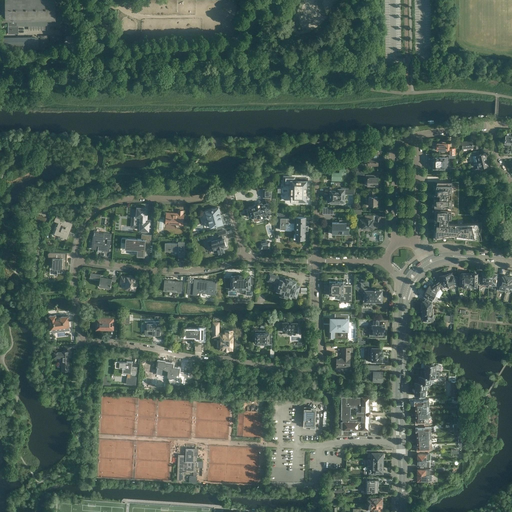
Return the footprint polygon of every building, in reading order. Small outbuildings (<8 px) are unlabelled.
[(61,9),(60,0),(1,0),(2,19),(6,19),(6,20),(9,20),(9,26),(9,33),(18,33),(18,26),(28,26),(28,29),(47,29),(47,26),(61,26),(61,9)] [(38,48),(38,37),(3,37),(3,48),(38,48)] [(511,146),(511,138),(511,135),(510,135),(510,134),(510,133),(507,133),(506,136),(506,138),(505,138),(505,139),(504,139),(503,140),(503,142),(504,143),(505,143),(505,144),(509,144),(509,145),(511,146)] [(474,149),(475,149),(478,149),(478,146),(478,142),(473,143),(472,140),(471,141),(471,139),(470,139),(469,139),(469,141),(462,141),(462,148),(463,148),(463,149),(467,148),(467,147),(473,147),(474,146),(474,149)] [(449,150),(449,154),(455,154),(455,148),(449,148),(450,144),(444,144),(444,142),(441,142),(441,143),(440,144),(437,143),(437,145),(436,145),(436,149),(437,149),(437,150),(448,150),(449,150)] [(474,163),(476,162),(487,159),(485,153),(479,155),(478,151),(471,153),(471,156),(472,157),(473,156),(474,163)] [(378,153),(374,152),(373,158),(368,158),(368,165),(378,165),(378,153)] [(447,158),(446,158),(445,158),(445,157),(444,157),(434,157),(433,157),(433,158),(434,158),(434,162),(433,162),(434,162),(434,164),(433,164),(434,164),(434,168),(433,168),(433,169),(434,169),(434,168),(444,168),(444,169),(445,169),(445,168),(446,168),(447,168),(447,158)] [(488,166),(487,160),(487,159),(476,162),(478,168),(473,169),(474,171),(483,171),(482,168),(488,166)] [(346,171),(346,169),(340,168),(339,171),(338,171),(338,172),(332,172),(332,176),(331,176),(331,180),(332,180),(341,181),(342,175),(346,175),(346,172),(346,171)] [(374,187),(378,186),(378,182),(378,177),(375,177),(375,175),(366,175),(366,181),(368,181),(368,185),(374,185),(374,187)] [(306,194),(306,181),(294,181),(294,177),(284,177),(284,185),(291,185),(291,196),(291,201),(298,201),(306,201),(306,194)] [(434,198),(434,199),(435,214),(435,219),(434,219),(434,223),(433,239),(444,237),(466,239),(468,239),(482,240),(480,233),(482,222),(482,215),(458,215),(459,182),(452,182),(437,182),(434,195),(434,198)] [(330,190),(330,201),(334,201),(334,202),(336,202),(336,201),(339,201),(339,204),(344,204),(344,194),(344,191),(354,192),(354,188),(344,187),(344,188),(344,189),(338,189),(338,191),(330,190)] [(264,189),(264,197),(265,197),(267,203),(262,205),(262,203),(254,205),(255,207),(250,208),(250,210),(249,211),(248,212),(248,213),(249,214),(249,215),(250,215),(252,215),(252,218),(257,216),(258,218),(259,218),(259,219),(261,220),(262,220),(263,219),(264,218),(264,216),(265,216),(265,214),(270,213),(269,209),(270,209),(271,189),(264,189)] [(378,205),(379,202),(377,201),(377,197),(374,197),(374,195),(375,195),(375,191),(369,191),(369,206),(373,206),(374,206),(377,206),(377,205),(378,205)] [(213,230),(221,228),(224,227),(223,224),(222,218),(221,218),(219,212),(220,212),(219,207),(211,210),(212,211),(204,213),(207,223),(213,221),(213,222),(215,226),(212,227),(213,230)] [(145,217),(146,209),(138,208),(137,213),(136,213),(134,213),(134,216),(134,222),(134,224),(138,224),(141,224),(140,225),(141,225),(140,230),(142,230),(144,230),(144,231),(144,232),(150,232),(150,230),(152,231),(153,223),(149,223),(149,222),(145,222),(145,217)] [(183,224),(184,214),(183,214),(183,211),(178,210),(178,214),(176,214),(176,213),(170,213),(167,213),(166,213),(166,223),(170,223),(174,223),(174,224),(178,224),(177,227),(183,228),(183,224)] [(77,225),(78,222),(57,214),(56,217),(54,221),(59,223),(57,227),(56,227),(56,228),(57,228),(54,234),(60,236),(60,237),(61,237),(67,239),(67,238),(72,224),(73,223),(77,225)] [(380,224),(380,216),(372,216),(372,218),(365,218),(365,220),(361,219),(361,224),(362,224),(362,228),(363,228),(364,229),(366,229),(367,228),(373,228),(373,226),(374,226),(375,226),(375,225),(376,225),(376,224),(380,224)] [(289,223),(294,223),(294,230),(296,230),(295,239),(305,240),(306,231),(308,231),(308,226),(306,226),(306,217),(294,217),(294,219),(280,218),(280,230),(286,230),(286,223),(288,223),(288,224),(289,224),(289,223)] [(346,226),(346,220),(339,220),(339,222),(332,222),(332,229),(334,229),(334,233),(332,233),(332,234),(341,234),(342,234),(342,233),(345,233),(345,234),(348,234),(349,234),(349,226),(346,226)] [(218,249),(219,248),(226,246),(225,241),(224,239),(223,236),(227,235),(225,230),(216,233),(217,238),(218,238),(218,240),(211,242),(211,241),(207,242),(209,246),(212,245),(214,252),(218,251),(218,249)] [(94,232),(94,235),(92,248),(98,249),(98,250),(106,251),(106,250),(109,250),(112,234),(104,232),(103,233),(94,232)] [(122,238),(121,247),(128,247),(127,250),(135,251),(135,249),(138,249),(137,255),(145,255),(145,245),(150,246),(151,235),(142,234),(141,239),(136,239),(136,238),(128,237),(128,238),(122,238)] [(178,251),(178,261),(184,261),(184,256),(184,255),(185,241),(178,241),(178,243),(165,243),(165,251),(178,251)] [(66,259),(67,253),(50,252),(49,252),(49,253),(48,253),(48,254),(48,255),(48,256),(48,257),(49,257),(49,258),(50,258),(51,258),(52,258),(53,258),(52,268),(53,268),(53,269),(54,269),(62,269),(62,271),(66,271),(66,266),(67,266),(66,266),(66,262),(65,262),(66,259)] [(100,279),(100,282),(100,284),(99,283),(99,286),(111,288),(111,282),(115,283),(116,276),(112,275),(112,279),(100,277),(101,273),(100,275),(91,273),(91,272),(90,278),(100,279)] [(480,284),(480,277),(479,277),(479,273),(477,273),(476,272),(475,272),(474,272),(473,273),(471,273),(471,288),(471,289),(479,289),(480,284)] [(451,273),(445,275),(448,285),(455,283),(455,281),(453,276),(452,276),(451,273)] [(471,288),(471,273),(463,273),(462,273),(461,273),(461,274),(460,274),(460,275),(460,276),(460,277),(461,278),(462,278),(463,278),(462,288),(471,288)] [(483,278),(480,277),(480,284),(480,287),(481,287),(482,287),(489,288),(489,285),(490,273),(486,273),(485,273),(483,273),(483,278)] [(292,295),(296,297),(300,286),(295,284),(296,281),(286,278),(286,279),(270,274),(268,281),(279,284),(277,291),(281,292),(280,295),(291,298),(292,295)] [(250,284),(250,276),(246,276),(246,275),(237,275),(237,276),(232,276),(232,277),(225,277),(226,288),(228,288),(228,295),(237,295),(237,288),(246,288),(246,295),(252,295),(252,284),(250,284)] [(448,285),(445,275),(440,276),(440,279),(439,280),(436,283),(439,287),(440,288),(442,287),(448,285)] [(506,288),(508,276),(504,275),(504,277),(502,276),(500,287),(506,288)] [(136,282),(136,279),(135,279),(133,279),(132,278),(132,277),(129,277),(128,277),(127,278),(122,277),(121,283),(123,284),(123,283),(127,283),(126,288),(135,290),(135,285),(136,285),(137,282),(136,282)] [(193,294),(193,292),(198,292),(207,293),(207,292),(215,292),(216,281),(211,280),(210,282),(208,282),(200,281),(200,280),(200,279),(200,281),(194,281),(194,283),(188,282),(186,294),(193,294)] [(176,281),(176,283),(174,282),(168,282),(168,280),(165,280),(164,291),(181,293),(182,281),(176,281)] [(343,282),(338,282),(337,282),(336,282),(335,282),(330,282),(329,282),(330,282),(329,295),(330,295),(340,296),(340,300),(351,301),(352,285),(345,285),(345,286),(343,286),(343,282),(344,282),(343,282)] [(438,289),(439,287),(436,283),(432,286),(431,285),(430,287),(428,286),(428,287),(427,287),(426,289),(427,289),(426,290),(436,296),(439,290),(438,289)] [(367,289),(365,287),(361,284),(359,286),(358,286),(357,289),(363,294),(364,295),(366,295),(365,300),(370,300),(370,301),(375,301),(375,300),(381,300),(381,299),(383,299),(383,296),(381,296),(381,295),(380,295),(380,291),(379,291),(379,290),(376,290),(376,289),(375,289),(375,290),(372,290),(372,291),(369,291),(367,289)] [(433,301),(436,296),(426,290),(426,291),(425,291),(424,292),(425,293),(424,294),(425,295),(424,296),(425,297),(424,301),(433,302),(433,301)] [(335,330),(334,338),(348,339),(348,314),(340,314),(340,319),(337,319),(337,320),(335,320),(335,319),(331,319),(331,324),(332,324),(332,325),(331,325),(331,330),(335,330)] [(433,321),(433,314),(422,314),(422,317),(421,319),(422,319),(422,320),(424,320),(423,322),(431,322),(431,320),(433,321)] [(70,328),(69,321),(68,316),(56,317),(56,315),(49,316),(51,331),(70,329),(70,328)] [(113,329),(114,318),(110,318),(110,315),(101,315),(101,318),(95,317),(94,326),(97,326),(97,325),(102,325),(102,327),(110,327),(110,329),(113,329)] [(283,332),(287,332),(289,333),(292,333),(293,332),(297,332),(297,327),(298,327),(298,323),(297,323),(288,323),(288,322),(284,322),(284,318),(278,318),(278,322),(283,322),(283,332)] [(385,330),(384,330),(384,327),(381,327),(381,325),(379,325),(380,320),(372,320),(372,328),(370,328),(369,328),(369,331),(369,332),(369,333),(369,334),(369,336),(369,337),(372,337),(375,337),(378,337),(381,337),(384,337),(384,334),(385,334),(384,334),(385,332),(385,330)] [(160,321),(156,321),(156,322),(156,323),(147,323),(147,330),(145,330),(146,330),(146,336),(153,336),(153,333),(160,333),(160,321)] [(218,335),(219,330),(219,323),(213,323),(213,328),(210,331),(213,333),(213,335),(215,335),(215,336),(216,336),(216,335),(218,335)] [(195,344),(195,351),(201,351),(201,345),(204,345),(204,334),(201,334),(201,331),(204,331),(204,328),(200,328),(200,329),(185,329),(185,337),(195,337),(195,339),(201,339),(201,344),(195,344)] [(233,345),(233,341),(233,340),(234,336),(233,336),(233,334),(232,334),(233,330),(225,330),(225,335),(221,335),(221,341),(218,341),(218,347),(221,347),(221,350),(225,350),(225,349),(228,349),(228,350),(233,350),(233,345)] [(270,330),(267,330),(255,330),(255,343),(258,343),(260,343),(261,343),(264,343),(267,343),(269,343),(270,330)] [(69,349),(71,349),(71,346),(64,346),(64,351),(62,351),(62,352),(54,352),(54,358),(62,358),(62,359),(63,359),(63,366),(62,366),(62,371),(69,371),(69,367),(68,367),(69,359),(69,351),(69,349)] [(343,358),(341,358),(340,358),(338,358),(337,358),(337,359),(336,359),(336,363),(337,363),(337,368),(342,368),(342,366),(350,367),(350,352),(353,352),(353,348),(342,348),(342,347),(342,353),(343,353),(343,358)] [(372,347),(372,361),(373,361),(373,362),(378,363),(378,361),(382,361),(384,361),(384,357),(382,357),(383,352),(381,352),(382,348),(372,347)] [(159,360),(157,374),(161,374),(161,375),(164,375),(168,375),(169,376),(170,377),(171,378),(170,379),(172,384),(179,385),(179,382),(184,383),(184,384),(195,380),(196,375),(195,375),(195,370),(189,369),(188,373),(185,373),(184,373),(183,372),(182,372),(181,372),(180,372),(181,368),(174,367),(174,363),(166,362),(166,361),(159,360)] [(136,381),(137,370),(137,366),(137,370),(131,370),(132,361),(127,361),(127,363),(123,363),(123,362),(116,361),(115,367),(122,368),(123,369),(123,370),(123,371),(124,372),(125,372),(125,371),(126,371),(126,373),(131,373),(130,380),(136,381)] [(425,368),(425,370),(430,370),(435,371),(435,369),(437,369),(438,368),(438,367),(437,365),(436,365),(434,365),(434,364),(434,363),(432,363),(431,364),(426,364),(426,363),(425,364),(424,365),(424,367),(425,367),(425,368)] [(382,381),(383,372),(373,371),(370,371),(370,378),(373,378),(373,380),(374,380),(374,382),(381,382),(382,381)] [(427,390),(428,383),(420,382),(416,382),(416,383),(414,383),(414,385),(415,386),(415,388),(427,390)] [(370,412),(370,404),(369,404),(370,397),(359,397),(341,397),(341,419),(343,419),(343,422),(341,422),(341,429),(344,430),(359,430),(369,430),(369,423),(370,423),(370,415),(370,412)] [(316,407),(304,407),(303,427),(304,427),(306,428),(306,427),(315,428),(316,407)] [(197,467),(198,467),(202,467),(203,461),(197,461),(197,455),(194,455),(194,449),(186,448),(185,456),(178,456),(178,454),(177,481),(184,481),(184,472),(196,472),(197,467)] [(371,453),(370,459),(384,460),(384,456),(383,456),(383,453),(376,453),(376,450),(367,450),(367,453),(371,453)] [(383,470),(383,466),(370,466),(370,472),(369,472),(369,475),(375,475),(375,472),(383,472),(383,470)]
